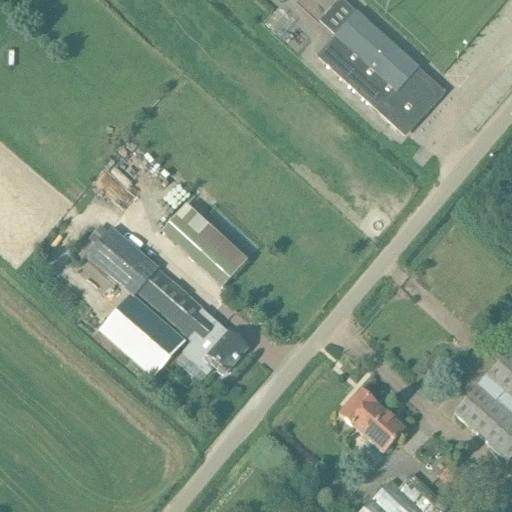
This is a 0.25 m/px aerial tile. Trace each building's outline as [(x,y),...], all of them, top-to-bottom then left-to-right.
[(355,15),(332,40),(314,60),(379,118),(394,118),(393,103),(379,91),(385,85),(396,95),(417,72),(355,15)] [(165,234),(226,291),(254,261),(192,204),(165,234)] [(110,230),(84,260),(116,287),(121,282),(183,335),(181,337),(192,347),(184,357),(208,378),(216,368),(226,376),(247,352),(227,335),(217,326),(218,324),(209,316),(177,288),(173,284),(110,230)] [(129,298),(97,334),(153,382),(186,344),(131,296),(129,298)] [(511,355),(509,353),(452,418),(508,466),(511,461),(511,355)] [(359,394),(339,417),(383,457),(404,433),(359,394)] [(475,486),(454,464),(437,480),(458,502),(475,486)] [(444,511),(446,510),(412,477),(397,491),(389,483),(362,511),(444,511)]
